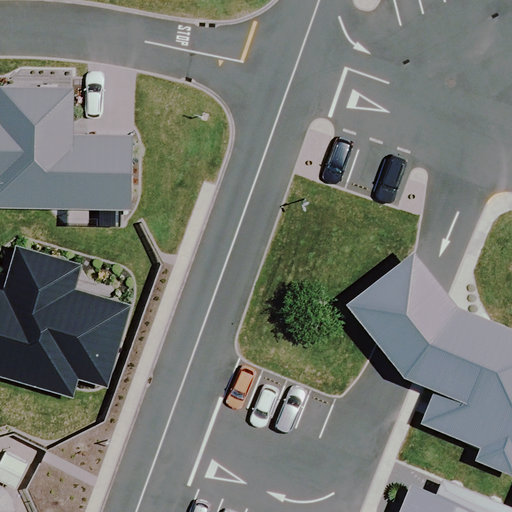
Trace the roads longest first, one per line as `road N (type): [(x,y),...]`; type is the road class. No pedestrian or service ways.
road 1 (unknown): [(461,173),(355,443),(307,477),(253,471),(165,433)]
road 2 (unknown): [(281,104),(461,173)]
road 3 (unknown): [(511,0),(461,173)]
